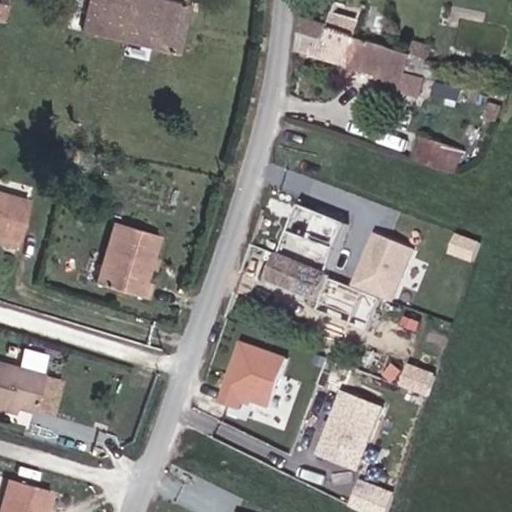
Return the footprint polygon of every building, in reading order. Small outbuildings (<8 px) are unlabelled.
[(88,0),(81,30),(171,52),(182,2),(175,0),(88,0)] [(337,3),(328,26),(356,35),(363,12),(337,3)] [(301,35),(297,51),(345,67),(342,76),(353,80),(357,69),(379,78),(378,83),(400,91),(400,97),(413,101),(419,81),(404,77),(406,70),(411,55),(356,35),(328,26),(304,18),(301,30),(301,35)] [(411,55),(406,70),(424,74),(432,49),(414,43),(411,55)] [(422,138),(416,162),(444,171),(451,146),(422,138)] [(270,279),(357,317),(367,321),(399,246),(339,220),(347,198),(311,184),(270,279)] [(0,238),(17,243),(28,200),(0,192),(0,238)] [(145,282),(149,268),(152,257),(158,234),(114,222),(96,282),(147,298),(150,284),(145,282)] [(17,243),(0,238),(0,242),(16,247),(17,243)] [(152,257),(149,268),(156,269),(158,259),(152,257)] [(244,397),(268,405),(286,353),(240,337),(218,400),(240,408),(244,397)] [(24,351),(20,368),(40,374),(45,357),(24,351)] [(0,407),(6,409),(9,405),(18,407),(34,411),(35,405),(43,375),(40,374),(20,368),(0,362),(0,407)] [(59,379),(43,375),(35,405),(51,410),(59,379)] [(343,388),(317,452),(365,471),(391,407),(343,388)] [(9,405),(6,409),(16,413),(18,407),(9,405)] [(362,476),(349,503),(367,511),(393,511),(401,495),(362,476)] [(0,510),(0,511),(44,511),(50,493),(9,481),(0,510)]
